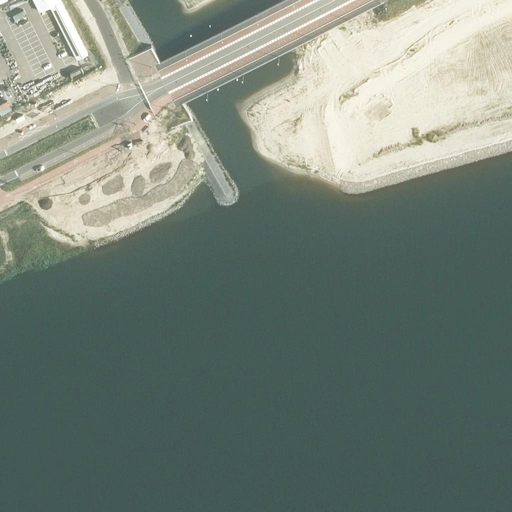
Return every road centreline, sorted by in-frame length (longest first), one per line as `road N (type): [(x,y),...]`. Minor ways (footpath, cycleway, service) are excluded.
road 1 (tertiary): [(149,92),(333,0)]
road 2 (tertiary): [(0,182),(117,124),(149,92)]
road 3 (tertiary): [(131,93),(0,155)]
